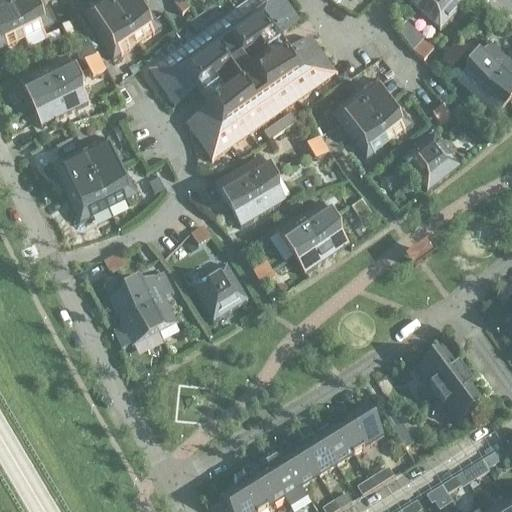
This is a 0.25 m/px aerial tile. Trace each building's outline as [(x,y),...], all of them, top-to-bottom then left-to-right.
[(0,0),(0,17),(10,12),(4,0),(0,0)] [(4,0),(10,12),(35,0),(4,0)] [(40,0),(35,0),(10,12),(29,50),(46,41),(42,32),(53,27),(40,0)] [(105,0),(101,0),(80,15),(96,39),(121,22),(105,0)] [(140,0),(105,0),(121,22),(145,6),(140,0)] [(282,0),(254,0),(252,1),(278,38),(299,24),(282,0)] [(414,0),(409,6),(410,8),(410,7),(438,32),(438,33),(439,34),(468,3),(464,0),(414,0)] [(278,38),(252,1),(232,16),(256,51),(276,37),(277,39),(278,38)] [(145,6),(121,22),(137,47),(161,30),(145,6)] [(10,12),(0,17),(0,53),(24,42),(28,50),(29,50),(10,12)] [(211,12),(198,18),(205,31),(218,24),(211,12)] [(232,16),(211,30),(235,66),(256,51),(232,16)] [(121,22),(96,39),(113,63),(137,47),(121,22)] [(211,30),(190,45),(214,80),(235,66),(211,30)] [(185,127),(211,164),(336,77),(310,40),(288,56),(289,57),(209,114),(207,112),(185,127)] [(440,60),(451,70),(466,54),(456,44),(440,60)] [(190,45),(169,59),(195,96),(196,95),(195,94),(214,80),(190,45)] [(490,49),(471,71),(487,85),(490,81),(497,87),(500,84),(511,94),(511,66),(491,47),(490,49)] [(101,65),(97,57),(84,63),(88,71),(101,65)] [(155,69),(148,74),(174,111),(195,96),(169,59),(164,62),(155,69)] [(19,85),(32,110),(51,101),(49,97),(57,93),(55,88),(74,79),(65,62),(66,61),(65,60),(18,83),(19,85)] [(105,73),(101,65),(88,71),(92,79),(105,73)] [(487,85),(471,71),(458,85),(458,84),(456,86),(496,121),(497,120),(496,119),(511,102),(511,94),(500,84),(497,87),(490,81),(487,85)] [(51,101),(32,110),(40,127),(40,128),(40,130),(88,106),(87,104),(86,105),(74,79),(55,88),(57,93),(49,97),(51,101)] [(376,81),(353,99),(370,122),(394,104),(376,81)] [(353,99),(330,117),(348,140),(370,122),(353,99)] [(411,127),(394,104),(370,122),(388,145),(411,127)] [(296,125),(290,116),(263,135),(269,143),(296,125)] [(370,122),(348,140),(365,163),(388,145),(370,122)] [(434,137),(401,163),(402,164),(426,193),(425,194),(426,195),(459,169),(434,137)] [(108,140),(79,154),(94,183),(122,169),(108,140)] [(323,147),(319,140),(307,147),(311,155),(323,147)] [(328,155),(323,147),(311,155),(316,162),(328,155)] [(50,168),(65,197),(94,183),(79,154),(50,168)] [(213,186),(214,188),(215,188),(230,212),(248,201),(245,197),(253,193),(251,188),(269,177),(260,161),(259,159),(213,186)] [(122,169),(94,183),(108,212),(136,198),(122,169)] [(248,201),(230,212),(239,229),(240,230),(285,204),(285,202),(284,202),(269,177),(251,188),(253,193),(245,197),(248,201)] [(94,183),(65,197),(79,226),(108,212),(94,183)] [(275,235),(276,236),(277,236),(293,260),(311,248),(308,244),(315,239),(312,234),(330,222),(319,207),(320,206),(319,205),(275,235)] [(311,248),(293,260),(303,275),(303,276),(304,277),(348,247),(347,246),(346,246),(330,222),(312,234),(315,239),(308,244),(311,248)] [(198,250),(210,242),(203,230),(190,237),(198,250)] [(126,270),(119,257),(110,262),(116,274),(126,270)] [(116,274),(110,262),(103,265),(110,278),(116,274)] [(270,274),(265,266),(253,273),(257,281),(270,274)] [(190,289),(212,325),(248,304),(226,268),(224,269),(192,289),(192,288),(190,289)] [(274,282),(270,274),(257,281),(262,289),(274,282)] [(152,281),(126,294),(136,313),(141,311),(145,319),(149,317),(159,336),(175,328),(176,328),(177,327),(164,301),(173,296),(164,277),(154,281),(154,280),(152,281)] [(109,302),(108,303),(121,330),(112,334),(121,352),(130,348),(131,350),(133,350),(133,349),(159,336),(149,317),(145,319),(141,311),(136,313),(126,294),(110,303),(109,302)] [(417,375),(437,401),(464,380),(445,354),(417,375)] [(484,406),(464,380),(437,401),(456,426),(484,406)] [(402,428),(391,410),(383,416),(393,433),(402,428)] [(363,412),(335,429),(353,458),(381,440),(363,412)] [(412,443),(402,428),(393,433),(403,449),(412,443)] [(353,458),(335,429),(318,439),(336,468),(353,458)] [(336,468),(318,439),(300,450),(318,479),(336,468)] [(318,479),(300,450),(283,461),(301,490),(318,479)] [(488,472),(504,462),(498,453),(482,463),(488,472)] [(301,490),(283,461),(266,472),(284,501),(290,510),(307,500),(301,490)] [(475,480),(488,472),(482,463),(469,471),(475,480)] [(266,472),(248,482),(266,511),(284,501),(266,472)] [(374,491),(390,481),(385,472),(369,482),(374,491)] [(447,497),(460,490),(454,481),(441,489),(447,497)] [(221,499),(228,511),(265,511),(266,511),(248,482),(221,499)] [(363,498),(374,491),(369,482),(358,489),(363,498)] [(447,497),(441,489),(428,497),(434,506),(447,497)] [(338,511),(340,511),(350,506),(345,497),(334,504),(338,511)]
